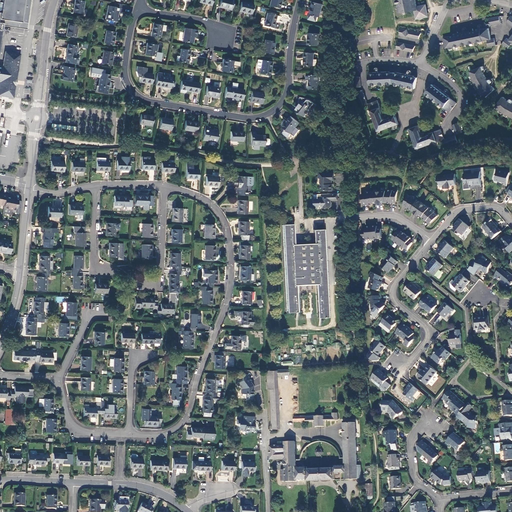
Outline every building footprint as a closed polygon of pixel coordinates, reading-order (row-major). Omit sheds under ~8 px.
[(32,0),(7,0),(4,26),(28,30),(32,0)] [(82,14),(84,1),(76,0),(74,0),(73,12),(82,14)] [(231,10),(234,1),(231,0),(220,0),(219,7),(231,10)] [(281,0),(270,0),(269,6),(280,9),(281,0)] [(398,0),(401,14),(407,13),(415,11),(418,10),(417,7),(416,0),(398,0)] [(253,5),(241,2),(239,11),(251,14),(253,5)] [(320,17),(321,10),(323,4),(314,2),(310,14),(320,17)] [(119,22),(120,17),(117,17),(118,12),(121,12),(122,9),(122,8),(121,8),(121,4),(114,3),(113,7),(108,6),(106,20),(119,22)] [(427,12),(427,10),(426,6),(417,7),(418,10),(415,11),(417,19),(428,17),(427,12)] [(275,20),(276,15),(267,13),(264,25),(273,28),(275,20)] [(495,38),(492,39),(490,28),(492,25),(502,23),(500,16),(490,18),(491,21),(486,22),(485,24),(485,29),(478,31),(471,32),(455,35),(444,37),(446,48),(461,45),(477,42),(488,40),(489,47),(497,45),(495,38)] [(508,38),(503,44),(509,48),(511,44),(511,16),(508,22),(511,24),(511,37),(510,40),(508,38)] [(75,38),(78,25),(68,23),(66,36),(75,38)] [(160,38),(161,31),(162,25),(153,24),(151,36),(160,38)] [(197,30),(184,28),(182,41),(193,43),(194,37),(196,38),(197,30)] [(419,39),(422,33),(401,29),(400,35),(419,39)] [(113,45),(115,32),(106,30),(104,43),(113,45)] [(319,45),(319,34),(309,33),(308,45),(319,45)] [(272,54),(275,41),(265,40),(263,52),(272,54)] [(413,52),(416,46),(398,42),(397,49),(413,52)] [(155,57),(157,45),(147,43),(145,55),(155,57)] [(65,62),(78,65),(79,58),(75,57),(77,46),(68,44),(65,57),(66,57),(65,62)] [(188,63),(190,50),(181,49),(179,62),(188,63)] [(0,83),(10,85),(12,84),(17,53),(5,51),(3,66),(0,65),(0,83)] [(111,65),(113,52),(103,51),(101,63),(111,65)] [(314,59),(315,53),(305,52),(305,65),(314,66),(317,66),(317,59),(314,59)] [(10,85),(0,83),(0,87),(1,87),(11,89),(12,90),(15,90),(21,54),(17,53),(12,84),(10,85)] [(233,61),(223,59),(221,71),(231,72),(233,61)] [(269,75),(272,61),(262,60),(259,74),(269,75)] [(72,82),(74,68),(61,66),(60,70),(63,71),(62,80),(72,82)] [(137,76),(140,77),(139,82),(151,84),(153,75),(145,73),(146,68),(137,66),(136,72),(137,76)] [(484,66),(477,69),(471,71),(474,81),(480,90),(486,97),(495,89),(492,84),(492,83),(492,82),(493,81),(492,79),(490,80),(489,80),(488,79),(486,75),(483,70),(485,69),(484,66)] [(108,88),(110,75),(100,73),(98,86),(108,88)] [(162,73),(157,73),(155,86),(170,89),(171,86),(174,87),(175,81),(172,80),(172,78),(161,76),(162,73)] [(393,73),(373,74),(370,74),(371,85),(394,84),(416,89),(419,78),(416,78),(397,73),(393,73)] [(322,75),(306,75),(306,79),(309,79),(310,89),(320,89),(320,81),(322,81),(324,79),(323,76),(322,75)] [(200,84),(187,82),(185,91),(198,93),(200,84)] [(450,98),(435,86),(433,84),(426,94),(445,108),(451,112),(458,104),(450,98)] [(220,88),(207,86),(205,95),(218,98),(220,88)] [(0,87),(0,97),(14,100),(15,90),(12,90),(11,89),(1,87),(0,87)] [(244,90),(231,88),(230,97),(242,99),(244,90)] [(263,93),(251,91),(250,102),(261,103),(263,93)] [(362,106),(368,104),(364,94),(358,96),(362,106)] [(504,97),(496,107),(504,113),(511,117),(511,99),(511,100),(510,100),(509,101),(504,97)] [(381,113),(383,112),(379,100),(368,104),(378,129),(381,131),(399,124),(396,115),(391,116),(391,118),(386,119),(383,118),(381,113)] [(304,101),(296,110),(305,116),(312,107),(304,101)] [(153,116),(141,114),(139,124),(152,126),(153,116)] [(297,127),(300,122),(292,116),(287,122),(285,120),(284,122),(283,125),(284,126),(283,127),(286,129),(283,132),(289,137),(291,133),(292,134),(292,133),(295,136),(300,130),(297,127)] [(171,130),(173,120),(161,118),(159,128),(171,130)] [(183,130),(196,132),(198,123),(185,120),(183,130)] [(463,133),(459,123),(452,125),(456,135),(463,133)] [(420,131),(422,130),(420,125),(410,129),(417,147),(420,149),(445,139),(442,130),(430,134),(431,135),(425,137),(422,136),(420,131)] [(216,142),(219,129),(214,128),(214,131),(208,130),(209,127),(205,126),(202,140),(216,142)] [(243,132),(230,131),(230,141),(243,141),(243,132)] [(264,139),(264,135),(255,135),(255,132),(251,132),(250,145),(264,145),(264,144),(268,144),(269,144),(269,140),(268,139),(264,139)] [(445,139),(448,146),(459,143),(456,135),(445,139)] [(129,170),(129,157),(121,157),(121,160),(117,160),(116,170),(129,170)] [(154,160),(141,160),(141,169),(154,170),(154,160)] [(64,161),(50,161),(50,171),(64,171),(64,161)] [(109,162),(96,161),(96,170),(109,171),(109,162)] [(79,162),(71,162),(71,171),(84,172),(84,162),(79,162)] [(174,163),(161,162),(161,172),(174,172),(174,163)] [(186,178),(198,179),(198,170),(193,169),(193,164),(186,164),(186,178)] [(510,173),(497,170),(495,180),(508,183),(510,173)] [(335,180),(334,172),(318,173),(318,177),(321,177),(321,182),(322,184),(322,189),(329,189),(333,189),(333,184),(332,183),(332,180),(335,180)] [(475,173),(463,175),(463,179),(464,179),(464,183),(469,183),(469,184),(474,184),(474,185),(480,184),(481,186),(482,186),(481,179),(480,179),(480,178),(481,178),(480,172),(475,172),(475,173)] [(455,174),(437,176),(437,181),(439,181),(440,187),(443,186),(443,189),(450,188),(450,186),(456,185),(455,174)] [(218,177),(206,176),(205,185),(218,186),(218,177)] [(247,190),(247,186),(247,176),(237,176),(236,189),(247,190)] [(386,190),(379,191),(380,200),(383,200),(383,202),(386,202),(392,203),(392,201),(396,201),(397,192),(392,191),(392,190),(386,190)] [(380,200),(379,191),(372,192),(372,191),(366,192),(366,194),(361,195),(363,204),(368,203),(368,205),(374,204),(374,203),(377,203),(376,200),(380,200)] [(338,199),(338,193),(318,194),(318,198),(315,199),(315,204),(318,206),(324,206),(324,207),(331,207),(332,206),(332,202),(331,202),(331,200),(332,199),(332,200),(338,199)] [(11,195),(6,194),(4,206),(3,212),(11,214),(11,211),(20,213),(21,201),(10,199),(11,195)] [(153,206),(153,196),(135,195),(135,205),(143,205),(142,209),(148,210),(148,205),(153,206)] [(419,211),(424,204),(419,200),(413,197),(413,198),(408,195),(404,204),(408,206),(407,207),(412,210),(415,211),(416,209),(419,211)] [(127,196),(114,196),(113,206),(127,206),(127,196)] [(247,214),(248,201),(238,200),(237,213),(247,214)] [(82,205),(69,204),(68,214),(76,215),(81,215),(82,215),(82,205)] [(429,208),(424,204),(419,211),(422,213),(420,215),(423,216),(423,217),(426,221),(428,220),(431,222),(437,216),(434,212),(430,207),(429,208)] [(61,207),(48,206),(47,216),(61,217),(61,207)] [(182,222),(182,208),(172,208),(172,221),(182,222)] [(490,218),(486,222),(487,223),(486,224),(487,225),(484,227),(489,235),(489,236),(492,240),(501,231),(498,227),(497,228),(495,225),(496,225),(492,221),(492,220),(490,218)] [(469,227),(460,219),(456,224),(456,227),(453,230),(459,235),(460,234),(461,234),(463,235),(469,227)] [(248,240),(248,221),(238,221),(238,235),(241,235),(241,239),(248,240)] [(119,223),(106,223),(105,235),(114,236),(115,229),(118,229),(119,228),(119,223)] [(152,238),(152,224),(142,224),(142,237),(152,238)] [(214,225),(204,225),(204,238),(214,238),(214,225)] [(327,321),(322,232),(312,233),(313,246),(293,247),(292,227),(281,228),(286,316),(297,316),(295,289),(314,288),(316,321),(327,321)] [(373,239),(372,227),(367,227),(367,228),(367,230),(363,230),(363,239),(367,239),(373,239)] [(378,227),(372,227),(373,239),(379,239),(379,238),(383,238),(382,229),(378,230),(378,227)] [(55,232),(55,228),(48,228),(47,232),(43,231),(43,244),(43,247),(51,247),(51,244),(52,244),(52,232),(55,232)] [(181,243),(181,230),(172,229),(171,243),(181,243)] [(85,233),(75,232),(75,246),(85,246),(85,233)] [(400,246),(407,235),(402,232),(402,233),(401,234),(397,232),(392,239),(395,242),(400,246)] [(412,239),(407,235),(400,246),(404,249),(405,248),(408,250),(413,243),(410,241),(411,240),(412,239)] [(511,251),(511,239),(508,235),(500,242),(503,246),(504,245),(507,249),(507,250),(510,253),(511,251)] [(12,243),(0,240),(0,251),(10,254),(12,243)] [(441,247),(437,251),(446,258),(449,254),(449,253),(450,252),(451,252),(454,248),(452,246),(450,246),(449,246),(450,245),(445,241),(443,244),(444,245),(443,246),(442,246),(441,247)] [(122,259),(123,244),(109,243),(108,256),(118,257),(118,259),(122,259)] [(151,258),(151,245),(142,244),(141,258),(151,258)] [(214,259),(215,246),(205,245),(204,259),(214,259)] [(249,259),(249,246),(239,245),(239,258),(249,259)] [(175,267),(175,270),(181,271),(182,271),(182,267),(180,266),(180,254),(171,253),(170,266),(175,267)] [(389,273),(398,262),(389,255),(386,258),(387,259),(381,266),(389,273)] [(44,270),(43,273),(49,274),(51,274),(51,270),(49,270),(49,269),(49,261),(49,256),(39,256),(39,269),(44,270)] [(72,268),(71,272),(78,273),(79,269),(82,269),(83,256),(74,256),(73,268),(72,268)] [(435,259),(426,270),(435,276),(443,266),(435,259)] [(487,274),(492,263),(487,261),(486,262),(479,259),(475,268),(483,271),(483,272),(487,274)] [(240,266),(240,279),(253,280),(253,274),(250,274),(250,267),(240,266)] [(511,275),(508,272),(506,273),(501,269),(494,278),(498,281),(500,279),(502,280),(501,281),(505,284),(506,283),(510,285),(511,285),(511,275)] [(169,274),(169,293),(178,293),(179,275),(181,274),(181,271),(175,270),(174,270),(174,274),(169,274)] [(208,287),(213,287),(213,283),(217,283),(217,271),(203,270),(203,277),(208,277),(208,283),(200,283),(200,286),(208,287)] [(78,276),(78,273),(71,272),(71,276),(73,276),(72,288),(81,289),(82,276),(78,276)] [(383,278),(372,272),(370,277),(371,278),(371,279),(370,283),(371,284),(370,288),(378,291),(380,290),(382,283),(381,282),(383,278)] [(49,277),(49,274),(43,273),(42,273),(41,277),(37,277),(36,290),(46,291),(47,277),(49,277)] [(470,282),(461,275),(456,281),(457,282),(454,286),(462,293),(465,288),(470,282)] [(107,284),(95,283),(94,292),(107,293),(107,284)] [(422,292),(411,283),(404,291),(415,300),(422,292)] [(200,290),(202,290),(202,304),(212,304),(212,291),(207,291),(208,287),(200,286),(200,290)] [(250,304),(251,292),(242,291),(241,304),(250,304)] [(381,296),(369,297),(370,302),(371,302),(372,308),(379,314),(385,306),(382,303),(381,301),(382,301),(381,296)] [(45,318),(45,314),(43,314),(43,302),(46,302),(46,298),(35,297),(35,301),(34,301),(34,314),(38,314),(38,318),(44,318),(45,318)] [(140,298),(135,298),(134,308),(140,308),(140,307),(153,308),(153,310),(157,310),(157,307),(157,299),(153,298),(154,297),(140,297),(140,298)] [(427,297),(419,306),(423,309),(424,308),(431,313),(437,306),(430,300),(427,297)] [(70,319),(71,316),(75,316),(76,302),(66,302),(65,315),(66,316),(66,319),(70,319)] [(453,311),(445,303),(437,312),(445,318),(449,313),(450,314),(453,311)] [(161,308),(157,307),(157,310),(157,315),(160,316),(161,313),(173,314),(173,304),(169,304),(161,304),(161,308)] [(250,311),(241,311),(241,312),(235,311),(235,315),(241,316),(241,324),(252,324),(252,319),(250,319),(250,311)] [(188,327),(188,331),(192,331),(195,331),(195,327),(200,327),(200,314),(191,314),(190,327),(188,327)] [(388,315),(382,323),(392,331),(398,323),(391,318),(392,318),(388,315)] [(489,317),(474,318),(475,330),(479,330),(479,331),(486,330),(485,329),(490,328),(489,317)] [(44,322),(44,318),(38,318),(31,318),(31,321),(26,321),(26,335),(36,335),(36,322),(44,322)] [(68,336),(68,323),(59,323),(58,336),(68,336)] [(407,327),(403,324),(396,334),(399,336),(400,335),(404,339),(407,341),(404,345),(408,348),(415,339),(415,337),(413,336),(415,334),(407,328),(407,327)] [(153,342),(159,343),(160,331),(153,331),(153,334),(141,334),(141,343),(153,343),(153,342)] [(192,335),(192,331),(188,331),(181,331),(181,334),(183,334),(183,348),(193,348),(193,335),(192,335)] [(103,344),(104,332),(95,332),(94,344),(103,344)] [(133,342),(134,333),(121,333),(121,342),(133,342)] [(462,344),(461,334),(456,334),(456,335),(450,336),(450,346),(462,344)] [(240,336),(231,336),(231,344),(224,344),(224,348),(240,349),(240,341),(240,336)] [(369,358),(373,362),(379,361),(381,359),(378,356),(386,347),(378,341),(370,350),(374,353),(369,358)] [(446,361),(451,354),(444,348),(442,352),(440,350),(437,353),(432,358),(440,364),(442,361),(446,361)] [(32,358),(35,358),(35,357),(35,349),(32,349),(31,351),(14,351),(14,360),(31,360),(32,358)] [(39,349),(35,349),(35,357),(39,357),(39,362),(52,362),(52,359),(56,359),(56,353),(39,352),(39,349)] [(227,356),(227,352),(219,352),(220,355),(215,355),(214,369),(224,369),(225,356),(227,356)] [(90,370),(91,357),(81,357),(80,370),(90,370)] [(123,371),(123,358),(114,358),(113,371),(123,371)] [(427,385),(438,372),(429,365),(424,372),(423,374),(421,372),(418,376),(419,378),(427,385)] [(174,380),(174,383),(177,384),(181,384),(182,380),(186,380),(187,367),(177,366),(176,380),(174,380)] [(276,370),(265,371),(266,389),(268,389),(268,388),(276,388),(276,376),(276,370)] [(153,385),(154,371),(144,371),(143,384),(153,385)] [(372,378),(382,387),(389,379),(382,373),(380,374),(377,371),(372,378)] [(250,381),(246,374),(241,377),(241,379),(237,382),(241,388),(241,393),(245,393),(245,398),(251,398),(251,394),(254,390),(250,388),(251,384),(250,381)] [(90,390),(90,378),(81,378),(80,390),(90,390)] [(123,379),(113,379),(112,392),(122,392),(123,379)] [(209,392),(209,396),(217,397),(217,393),(214,392),(215,380),(206,380),(205,392),(209,392)] [(177,387),(177,384),(174,383),(170,383),(170,387),(172,387),(172,400),(181,400),(181,388),(177,387)] [(414,397),(419,390),(411,384),(408,387),(409,388),(404,394),(413,402),(416,398),(414,397)] [(24,396),(27,396),(27,393),(29,393),(31,392),(31,386),(28,386),(14,386),(14,391),(10,391),(10,393),(10,398),(14,398),(14,396),(18,396),(18,402),(24,403),(24,396)] [(7,400),(10,400),(10,398),(10,393),(6,393),(6,389),(0,388),(0,397),(6,398),(6,400),(7,400)] [(268,389),(269,408),(277,408),(276,388),(268,388),(268,389)] [(443,398),(444,399),(447,401),(447,402),(451,405),(449,407),(459,415),(466,406),(457,398),(457,397),(449,391),(443,398)] [(219,401),(219,397),(217,397),(209,396),(207,396),(207,400),(203,400),(202,412),(203,412),(203,417),(211,417),(211,413),(212,400),(219,401)] [(52,413),(53,399),(44,398),(44,399),(43,406),(43,411),(45,411),(47,411),(47,413),(52,413)] [(511,400),(502,402),(502,407),(503,407),(504,416),(511,415),(511,400)] [(395,404),(395,403),(391,403),(391,402),(388,402),(383,402),(383,410),(389,411),(392,415),(392,416),(394,418),(398,415),(400,415),(403,412),(395,404)] [(469,403),(466,406),(459,415),(457,417),(461,420),(466,424),(467,424),(469,426),(469,428),(476,429),(477,422),(476,421),(477,416),(474,416),(469,412),(473,407),(469,403)] [(96,413),(100,413),(100,406),(96,406),(96,408),(89,408),(84,408),(83,417),(96,417),(96,413)] [(104,406),(100,406),(100,413),(103,414),(103,417),(116,418),(116,409),(104,408),(104,406)] [(269,408),(269,428),(278,428),(277,408),(269,408)] [(5,424),(15,424),(15,413),(15,409),(5,409),(5,424)] [(306,417),(294,417),(294,421),(316,421),(316,426),(324,426),(324,420),(338,420),(338,413),(332,413),(332,415),(309,417),(309,414),(306,414),(306,417)] [(158,416),(145,416),(145,425),(157,425),(157,421),(161,421),(161,414),(158,414),(158,416)] [(255,416),(243,416),(243,420),(237,420),(236,424),(238,426),(238,430),(243,431),(246,433),(248,431),(252,431),(253,425),(251,425),(251,422),(253,422),(255,422),(255,416)] [(56,419),(46,419),(45,432),(55,432),(56,419)] [(344,423),(345,458),(345,464),(357,463),(355,423),(344,423)] [(511,423),(499,424),(500,429),(495,429),(495,436),(500,435),(501,439),(507,439),(511,438),(511,433),(511,428),(511,423)] [(203,437),(203,438),(214,439),(214,428),(204,427),(204,428),(191,428),(191,431),(187,431),(187,439),(191,439),(191,437),(203,437)] [(397,431),(383,432),(384,437),(387,437),(387,445),(398,444),(397,435),(398,435),(397,431)] [(465,442),(454,433),(446,442),(450,445),(451,444),(459,450),(465,442)] [(424,435),(421,440),(430,446),(433,441),(424,435)] [(296,459),(296,441),(285,442),(285,445),(270,445),(270,460),(285,459),(286,459),(296,459)] [(505,451),(506,461),(511,459),(511,445),(503,446),(504,451),(505,451)] [(431,465),(439,456),(432,450),(432,449),(429,447),(422,454),(429,461),(428,463),(431,465)] [(8,463),(20,463),(21,449),(15,449),(15,453),(6,453),(6,458),(8,458),(8,463)] [(45,461),(49,461),(50,453),(46,453),(46,455),(33,455),(33,452),(28,452),(28,463),(32,463),(32,464),(45,465),(45,461)] [(66,454),(53,453),(53,462),(65,463),(66,454)] [(97,457),(93,457),(93,463),(96,463),(96,464),(109,465),(109,456),(97,455),(97,457)] [(400,467),(399,459),(400,459),(400,455),(388,456),(390,468),(400,467)] [(89,456),(76,456),(76,465),(89,465),(89,456)] [(143,459),(130,458),(130,467),(142,468),(143,459)] [(186,459),(173,459),(173,468),(185,468),(186,459)] [(297,480),(308,479),(307,469),(307,467),(297,467),(296,459),(286,459),(286,470),(281,470),(282,481),(286,481),(286,482),(297,481),(297,480)] [(163,469),(169,470),(169,461),(150,460),(150,469),(163,470),(163,469)] [(198,461),(192,461),(191,469),(197,470),(197,474),(205,474),(205,470),(210,470),(210,461),(203,461),(198,461)] [(233,461),(221,461),(221,470),(233,470),(233,461)] [(241,462),(241,475),(248,476),(248,471),(253,471),(254,462),(241,462)] [(358,479),(357,466),(357,463),(345,464),(345,466),(335,466),(335,468),(307,469),(308,479),(308,481),(335,480),(335,475),(339,475),(339,473),(346,473),(346,480),(358,479)] [(447,477),(438,469),(431,477),(441,485),(442,484),(447,477)] [(470,479),(473,478),(472,469),(469,470),(469,471),(458,472),(459,481),(470,480),(470,479)] [(491,482),(490,471),(485,472),(483,473),(482,472),(477,472),(478,476),(478,477),(478,478),(478,483),(482,483),(483,483),(482,482),(484,482),(485,482),(485,483),(486,483),(491,482)] [(400,476),(391,477),(392,489),(401,489),(400,476)] [(447,477),(442,484),(444,485),(452,485),(451,477),(447,477)] [(24,506),(24,494),(14,493),(14,506),(24,506)] [(56,509),(56,496),(47,496),(46,508),(56,509)] [(90,500),(89,511),(99,511),(99,509),(104,509),(104,501),(100,501),(100,500),(90,500)] [(118,511),(127,511),(127,501),(115,501),(115,510),(118,510),(118,511)] [(396,502),(386,503),(386,508),(385,508),(385,511),(395,511),(395,507),(396,507),(396,502)] [(417,511),(427,511),(428,511),(426,511),(426,502),(416,503),(416,509),(417,511),(418,511),(417,511)] [(497,511),(497,505),(493,506),(492,502),(484,503),(484,507),(480,507),(480,511),(497,511)] [(151,511),(153,509),(141,503),(137,511),(138,511),(151,511)]
